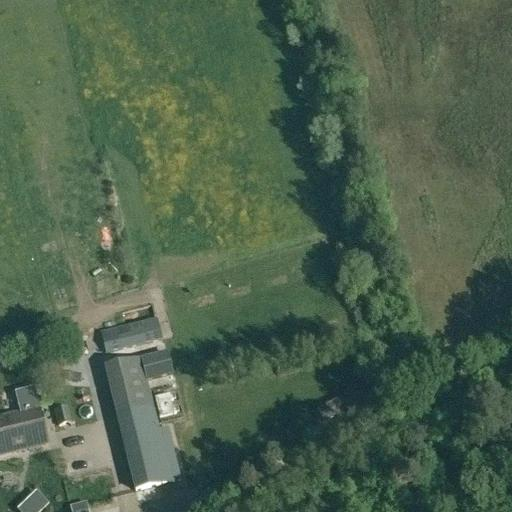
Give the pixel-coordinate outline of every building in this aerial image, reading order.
[(156,321),(101,334),(106,354),(160,341),(156,321)] [(167,353),(140,359),(146,383),(173,376),(167,353)] [(140,361),(105,370),(136,492),(180,481),(167,428),(157,431),(140,361)] [(66,409),(55,412),(59,427),(71,424),(66,409)] [(38,412),(0,421),(0,457),(47,446),(38,412)] [(88,511),(86,503),(70,507),(71,511),(88,511)]
